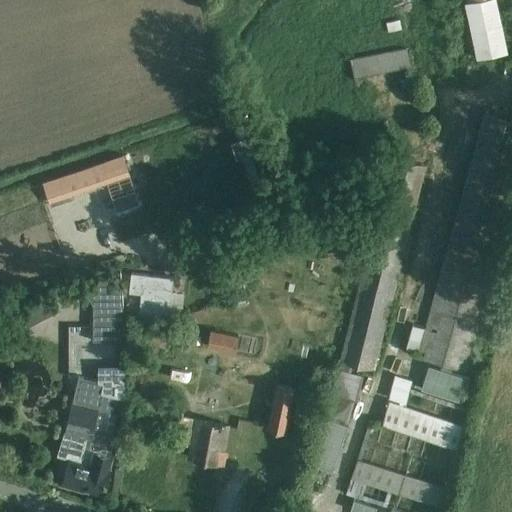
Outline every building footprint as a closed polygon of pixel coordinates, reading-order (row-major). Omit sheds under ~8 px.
[(505,51),(495,0),(463,0),(474,57),(505,51)] [(476,72),(488,69),(485,56),(472,60),(476,72)] [(402,58),(349,72),(354,89),(406,75),(402,58)] [(467,132),(463,148),(459,147),(439,224),(454,228),(420,358),(467,371),(511,201),(511,139),(503,137),(507,120),(484,114),(475,151),(471,150),(475,135),(467,132)] [(220,136),(223,145),(241,138),(238,130),(220,136)] [(340,362),(375,370),(426,165),(391,157),(340,362)] [(101,163),(43,183),(50,202),(85,190),(83,184),(105,176),(101,163)] [(17,244),(22,270),(61,264),(56,237),(17,244)] [(81,285),(93,305),(93,341),(123,341),(123,304),(120,270),(81,285)] [(129,291),(141,292),(139,315),(168,319),(173,277),(131,273),(129,291)] [(274,349),(275,326),(263,325),(261,348),(274,349)] [(307,362),(311,327),(298,326),(294,360),(307,362)] [(212,329),(208,346),(236,352),(238,334),(212,329)] [(463,402),(470,378),(429,366),(422,389),(463,402)] [(330,396),(336,397),(330,415),(346,421),(353,402),(356,402),(362,377),(336,371),(330,396)] [(66,430),(75,432),(87,435),(83,448),(108,454),(122,397),(102,392),(104,383),(79,376),(66,430)] [(395,377),(380,426),(458,451),(465,424),(405,405),(412,382),(395,377)] [(169,381),(168,391),(187,393),(188,383),(169,381)] [(276,385),(267,428),(285,432),(294,389),(276,385)] [(194,429),(194,431),(190,457),(224,463),(227,450),(223,449),(227,425),(183,417),(183,415),(182,415),(183,406),(165,403),(166,400),(140,396),(135,422),(161,426),(162,422),(180,425),(180,427),(194,429)] [(333,471),(350,425),(328,418),(312,464),(333,471)] [(87,435),(75,432),(68,456),(70,457),(62,484),(84,491),(85,490),(103,495),(111,469),(110,469),(114,456),(108,454),(83,448),(87,435)] [(368,485),(442,508),(448,487),(356,459),(345,495),(363,501),(368,485)] [(175,511),(177,500),(159,498),(157,509),(175,511)]
